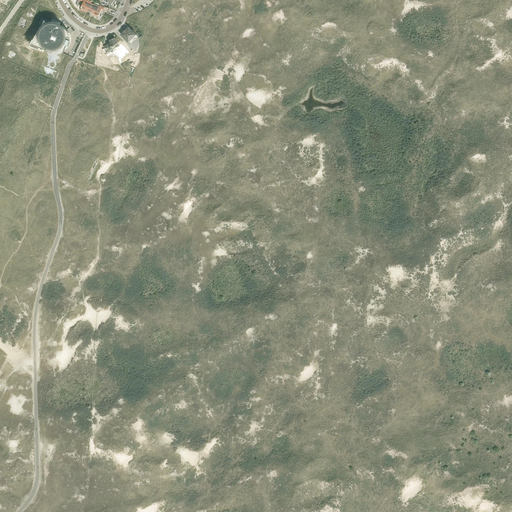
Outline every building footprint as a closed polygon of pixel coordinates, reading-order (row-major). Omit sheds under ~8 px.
[(90,12),(94,4),(91,3),(92,2),(88,0),(87,0),(80,0),(84,2),(81,7),(82,7),(81,9),(85,11),(86,10),(90,12)] [(94,3),(94,4),(90,12),(94,14),(94,15),(98,17),(99,15),(101,10),(108,13),(110,8),(101,4),(100,6),(100,5),(100,6),(94,3)] [(61,23),(60,22),(58,22),(56,21),(53,21),(51,21),(49,22),(48,22),(48,23),(46,27),(44,26),(43,25),(40,30),(40,31),(41,30),(42,31),(40,35),(38,34),(35,39),(37,39),(35,44),(49,50),(50,47),(54,49),(53,51),(54,51),(56,51),(57,51),(58,51),(59,50),(60,50),(61,50),(61,49),(62,49),(63,48),(64,47),(65,47),(66,46),(66,45),(67,44),(65,49),(66,49),(67,48),(68,47),(69,46),(69,45),(70,44),(70,43),(70,42),(70,41),(70,40),(70,39),(70,38),(70,37),(70,36),(70,35),(69,34),(68,33),(68,32),(67,31),(70,28),(70,27),(68,29),(60,26),(61,23)] [(129,27),(122,34),(129,42),(137,34),(129,27)] [(115,53),(114,51),(114,50),(113,48),(119,46),(117,41),(117,42),(115,39),(111,41),(112,44),(105,47),(107,51),(110,50),(110,51),(111,52),(113,52),(113,53),(115,53)]
